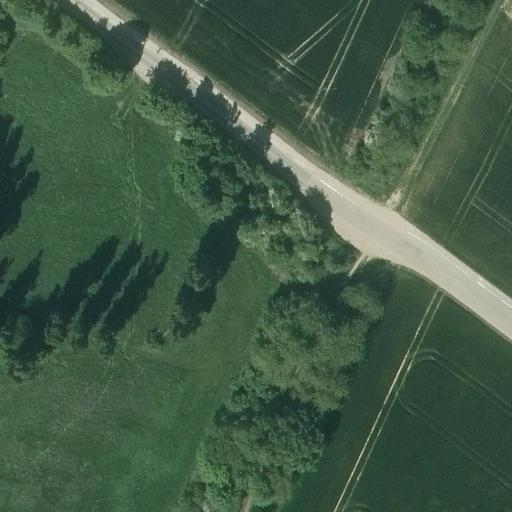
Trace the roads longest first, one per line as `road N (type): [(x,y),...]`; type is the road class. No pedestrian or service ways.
road 1 (unclassified): [(75,0),(511,338)]
road 2 (track): [(362,228),(238,511)]
road 3 (track): [(491,0),(372,236)]
